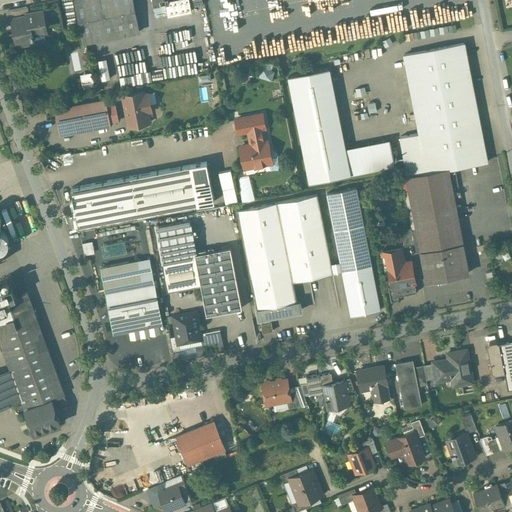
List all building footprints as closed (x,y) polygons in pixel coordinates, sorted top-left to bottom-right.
[(132,0),(74,0),(83,43),(139,32),(132,0)] [(9,20),(14,19),(14,18),(27,16),(26,14),(27,14),(26,7),(7,11),(9,20)] [(27,16),(14,18),(14,19),(16,32),(15,34),(17,36),(15,38),(16,42),(19,44),(23,43),(24,41),(33,39),(32,38),(33,37),(32,34),(31,33),(37,32),(37,34),(46,32),(42,11),(27,14),(26,14),(27,16)] [(464,42),(404,54),(419,133),(399,137),(406,171),(407,176),(447,169),(487,161),(464,42)] [(181,62),(182,72),(198,71),(197,61),(181,62)] [(258,76),(271,78),(273,68),(260,65),(258,76)] [(244,76),(252,74),(249,66),(242,68),(244,76)] [(81,82),(93,80),(91,71),(79,72),(81,82)] [(328,72),(287,80),(308,189),(349,182),(328,72)] [(143,91),(122,95),(124,104),(125,104),(127,117),(126,118),(128,126),(135,125),(135,126),(136,126),(141,125),(141,124),(149,122),(147,111),(151,111),(148,93),(144,94),(143,91)] [(105,100),(55,109),(60,134),(109,125),(109,122),(106,107),(105,100)] [(115,105),(106,107),(109,122),(118,120),(115,105)] [(262,113),(235,118),(238,132),(248,130),(262,128),(265,127),(262,113)] [(254,143),(240,146),(244,168),(255,165),(257,167),(262,166),(264,164),(269,163),(268,159),(270,155),(267,140),(265,141),(262,128),(248,130),(250,139),(253,138),(254,143)] [(190,164),(131,176),(138,215),(197,204),(190,164)] [(407,176),(421,251),(461,244),(447,169),(407,176)] [(421,251),(407,176),(406,171),(400,172),(411,230),(414,243),(416,252),(421,251)] [(131,176),(71,187),(78,227),(138,215),(131,176)] [(229,178),(223,180),(225,191),(231,190),(229,178)] [(356,186),(326,192),(340,261),(342,271),(371,265),(356,186)] [(317,194),(237,209),(257,308),(274,305),(297,301),(297,300),(293,281),(332,273),(330,263),(317,194)] [(189,212),(154,219),(162,263),(195,257),(195,253),(196,252),(189,212)] [(0,247),(0,248),(2,247),(3,247),(4,246),(6,245),(7,244),(7,243),(8,242),(8,240),(9,239),(9,237),(8,236),(8,234),(7,233),(6,231),(4,230),(3,229),(2,228),(0,228),(0,247)] [(411,230),(397,232),(399,246),(414,243),(411,230)] [(91,240),(82,241),(84,253),(94,251),(91,240)] [(461,244),(421,251),(427,281),(467,273),(461,244)] [(196,252),(195,253),(195,257),(206,314),(242,307),(230,246),(196,252)] [(381,250),(384,266),(387,266),(387,265),(396,263),(393,248),(381,250)] [(149,257),(138,259),(143,285),(154,283),(149,257)] [(138,259),(101,267),(106,292),(143,285),(138,259)] [(396,263),(387,265),(387,266),(389,275),(391,286),(388,287),(391,301),(399,299),(398,296),(416,292),(414,282),(415,282),(411,260),(396,263)] [(340,261),(330,263),(332,273),(342,271),(340,261)] [(342,271),(352,318),(381,312),(371,265),(342,271)] [(24,280),(12,285),(49,386),(52,385),(57,396),(64,394),(24,280)] [(143,285),(106,292),(113,332),(128,329),(158,323),(161,323),(154,283),(143,285)] [(12,285),(0,289),(0,339),(11,370),(22,399),(25,408),(51,398),(57,396),(52,385),(49,386),(12,285)] [(276,315),(301,310),(299,300),(297,300),(297,301),(274,305),(276,315)] [(274,305),(257,308),(259,319),(260,318),(270,316),(276,315),(274,305)] [(195,311),(173,315),(179,343),(200,338),(195,311)] [(263,333),(273,331),(270,316),(260,318),(263,333)] [(158,323),(128,329),(130,337),(150,333),(150,331),(159,329),(158,323)] [(498,343),(494,339),(489,341),(486,345),(491,370),(496,374),(504,372),(498,343)] [(511,339),(498,343),(504,372),(507,389),(511,387),(511,339)] [(454,356),(431,361),(434,377),(435,379),(446,376),(445,375),(458,372),(460,384),(472,381),(465,348),(453,351),(454,356)] [(412,359),(394,362),(404,408),(422,404),(418,385),(414,366),(412,359)] [(432,362),(423,364),(426,378),(434,377),(432,362)] [(382,364),(357,369),(361,388),(374,385),(377,399),(388,397),(385,383),(386,383),(382,364)] [(423,364),(414,366),(418,385),(427,383),(426,378),(423,364)] [(11,403),(22,399),(11,370),(0,374),(0,407),(3,406),(11,403)] [(331,372),(306,377),(308,387),(309,387),(310,395),(323,392),(325,394),(323,384),(336,381),(332,379),(331,372)] [(349,377),(343,378),(343,380),(344,380),(346,390),(354,389),(349,377)] [(286,378),(270,381),(268,380),(265,381),(264,382),(262,383),(266,404),(287,400),(290,399),(289,390),(286,378)] [(336,381),(323,384),(325,394),(328,409),(339,413),(349,404),(346,390),(344,380),(343,380),(336,381)] [(296,389),(289,390),(290,399),(287,400),(288,408),(302,405),(296,389)] [(51,398),(25,408),(34,432),(60,423),(51,398)] [(511,409),(499,414),(502,423),(511,419),(511,409)] [(471,414),(463,416),(468,431),(476,429),(471,414)] [(419,418),(410,422),(414,431),(415,431),(417,437),(425,434),(419,418)] [(511,419),(502,423),(495,426),(504,448),(511,445),(511,419)] [(214,420),(176,435),(187,463),(225,448),(214,420)] [(414,431),(387,441),(392,454),(402,450),(408,463),(424,457),(417,437),(415,431),(414,431)] [(466,432),(457,435),(459,438),(448,442),(455,463),(475,456),(466,432)] [(487,436),(480,438),(486,455),(493,453),(488,440),(492,439),(491,436),(487,436)] [(492,439),(488,440),(493,453),(501,450),(496,437),(492,439)] [(372,438),(362,442),(364,447),(367,446),(370,454),(377,451),(372,438)] [(364,447),(348,454),(355,472),(374,465),(370,454),(367,446),(364,447)] [(296,468),(280,474),(283,483),(290,480),(288,477),(299,473),(296,468)] [(299,473),(288,477),(290,480),(294,490),(317,481),(312,468),(299,473)] [(181,475),(161,483),(163,488),(177,483),(183,481),(181,475)] [(183,481),(177,483),(178,484),(176,485),(179,492),(181,493),(184,500),(190,497),(183,481)] [(317,481),(294,490),(298,500),(299,503),(309,499),(322,494),(317,481)] [(161,482),(148,487),(151,494),(158,491),(158,490),(163,488),(161,483),(161,482)] [(163,488),(158,490),(158,491),(151,494),(154,504),(162,501),(166,510),(182,503),(184,500),(181,493),(179,492),(176,485),(178,484),(177,483),(163,488)] [(497,484),(473,493),(480,511),(481,511),(504,504),(503,501),(501,495),(497,484)] [(356,493),(353,495),(355,498),(360,511),(368,511),(380,508),(372,487),(356,493)] [(354,488),(337,495),(341,504),(355,498),(353,495),(356,493),(354,488)] [(508,492),(501,495),(503,501),(504,504),(506,508),(511,505),(511,502),(510,496),(508,492)] [(299,503),(298,500),(291,503),(295,511),(311,505),(309,499),(299,503)] [(430,505),(430,506),(432,511),(453,511),(449,499),(430,505)] [(211,502),(193,509),(194,511),(212,511),(214,511),(211,502)] [(0,511),(10,511),(7,503),(0,505),(0,511)] [(430,503),(410,511),(432,511),(430,506),(430,505),(430,503)]
